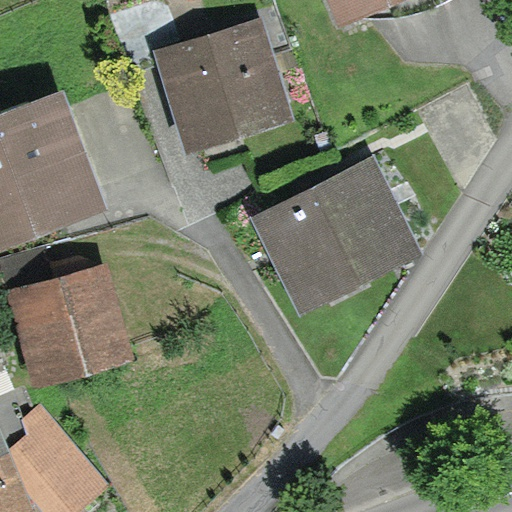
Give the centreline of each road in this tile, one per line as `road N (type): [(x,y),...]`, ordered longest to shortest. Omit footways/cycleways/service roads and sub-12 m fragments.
road 1 (residential): [(313,439),(511,155)]
road 2 (residential): [(313,439),(187,188)]
